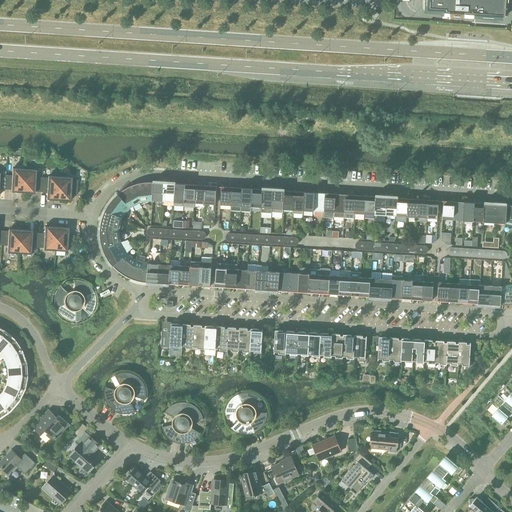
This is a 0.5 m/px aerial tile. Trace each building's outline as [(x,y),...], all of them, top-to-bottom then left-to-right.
[(445,11),(445,14),(449,14),(449,13),(459,14),(459,16),(465,16),(473,17),(473,15),(505,17),(505,0),(429,0),(429,10),(445,11)] [(375,19),(379,15),(375,11),(371,15),(375,19)] [(12,176),(6,175),(5,190),(11,190),(11,192),(23,193),(24,169),(12,168),(12,176)] [(36,170),(24,169),(23,193),(34,193),(34,191),(41,192),(42,177),(35,177),(36,170)] [(48,178),(42,177),(41,192),(47,192),(46,200),(58,200),(60,177),(48,176),(48,178)] [(71,177),(60,177),(58,200),(70,201),(70,194),(77,194),(77,180),(71,179),(71,177)] [(152,201),(154,182),(151,182),(147,182),(143,183),(139,184),(134,185),(140,202),(152,201)] [(163,201),(164,183),(154,182),(152,201),(163,201)] [(174,202),(175,184),(164,183),(163,201),(174,202)] [(184,207),(185,185),(175,184),(174,202),(174,206),(184,207)] [(140,202),(134,185),(130,187),(126,188),(124,190),(121,192),(118,195),(129,208),(140,202)] [(195,203),(196,185),(185,185),(184,207),(194,207),(195,203)] [(204,204),(206,186),(196,185),(195,203),(204,204)] [(215,205),(216,187),(206,186),(204,204),(215,205)] [(220,205),(231,206),(232,187),(221,187),(220,205)] [(232,187),(231,206),(231,211),(241,211),(241,206),(242,188),(232,187)] [(253,189),(242,188),(241,206),(251,207),(253,189)] [(263,189),(253,189),(251,207),(262,208),(263,189)] [(272,212),(272,208),(273,190),(263,189),(262,208),(261,212),(272,213),(272,212)] [(283,213),(283,209),(284,191),(273,190),(272,208),(272,212),(283,213)] [(293,210),(294,191),(284,191),(283,209),(293,210)] [(303,214),(304,210),(305,192),(294,191),(293,210),(293,214),(303,214)] [(304,210),(314,211),(315,193),(305,192),(304,210)] [(325,193),(315,193),(314,211),(324,212),(325,193)] [(325,193),(324,212),(323,217),(334,218),(334,217),(335,194),(325,193)] [(334,217),(344,218),(345,195),(335,194),(334,217)] [(129,208),(118,195),(116,196),(112,201),(109,205),(106,209),(106,210),(122,218),(129,208)] [(354,218),(354,213),(356,195),(345,195),(344,218),(354,218)] [(366,196),(356,195),(354,213),(364,214),(366,196)] [(364,214),(375,215),(376,197),(366,196),(364,214)] [(375,215),(386,216),(387,197),(376,197),(375,215)] [(396,216),(397,198),(387,197),(386,216),(396,216)] [(406,217),(408,199),(397,198),(396,216),(396,221),(406,222),(406,217)] [(406,217),(417,218),(418,199),(408,199),(406,217)] [(427,218),(428,200),(418,199),(417,218),(416,222),(427,222),(427,218)] [(439,201),(428,200),(427,218),(437,219),(439,201)] [(443,219),(454,220),(455,202),(444,201),(443,219)] [(465,202),(455,202),(454,220),(464,220),(465,202)] [(475,203),(465,202),(464,220),(474,221),(475,203)] [(485,204),(475,203),(474,221),(484,222),(485,204)] [(496,204),(485,204),(484,222),(495,222),(496,204)] [(495,222),(506,223),(507,205),(496,204),(495,222)] [(101,227),(101,229),(119,230),(122,218),(106,210),(104,213),(103,218),(101,223),(101,227)] [(43,250),(55,251),(56,227),(45,226),(44,233),(38,233),(37,247),(43,248),(43,250)] [(68,228),(56,227),(55,251),(67,251),(67,249),(73,250),(74,235),(68,235),(68,228)] [(7,253),(19,253),(20,230),(8,229),(8,231),(2,231),(1,245),(5,245),(7,246),(7,253)] [(103,248),(120,242),(119,230),(101,229),(101,233),(101,238),(102,244),(103,248)] [(31,247),(37,247),(38,233),(32,233),(32,231),(20,230),(19,253),(30,254),(31,247)] [(120,242),(103,248),(103,249),(105,254),(108,259),(111,263),(113,265),(126,253),(120,242)] [(126,253),(113,265),(117,269),(118,270),(121,272),(124,274),(127,276),(128,277),(136,261),(126,253)] [(147,282),(148,264),(136,261),(128,277),(131,278),(134,279),(139,281),(143,281),(147,282)] [(201,267),(199,285),(210,286),(212,263),(201,262),(201,267)] [(215,286),(226,287),(227,269),(227,264),(216,263),(216,268),(215,286)] [(158,283),(159,264),(148,264),(147,282),(158,283)] [(169,283),(170,265),(159,264),(158,283),(169,283)] [(227,264),(227,269),(226,287),(236,288),(237,269),(237,264),(227,264)] [(169,283),(179,284),(180,266),(170,265),(169,283)] [(189,285),(190,267),(180,266),(179,284),(189,285)] [(190,267),(189,285),(199,285),(201,267),(190,267)] [(309,292),(310,269),(309,269),(307,268),(303,268),(300,268),(299,273),(300,273),(298,292),(309,292)] [(247,270),(237,269),(236,288),(246,288),(247,270)] [(309,292),(319,293),(320,269),(310,269),(309,292)] [(320,269),(319,293),(329,294),(330,276),(330,269),(320,269)] [(246,288),(257,289),(258,271),(247,270),(246,288)] [(269,272),(258,271),(257,289),(267,290),(269,272)] [(267,290),(278,290),(279,272),(269,272),(267,290)] [(288,291),(289,273),(279,272),(278,290),(288,291)] [(350,277),(349,295),(359,296),(360,278),(361,272),(350,272),(350,277)] [(370,296),(380,297),(382,279),(382,272),(371,272),(371,278),(370,296)] [(288,291),(298,292),(300,273),(299,273),(289,273),(288,291)] [(340,276),(330,276),(329,294),(339,294),(340,276)] [(350,277),(340,276),(339,294),(349,295),(350,277)] [(412,281),(413,281),(412,299),(422,300),(423,282),(423,277),(412,277),(412,281)] [(359,296),(370,296),(371,278),(360,278),(359,296)] [(380,297),(391,298),(392,279),(382,279),(380,297)] [(402,280),(392,279),(391,298),(401,298),(402,280)] [(459,302),(469,303),(470,285),(470,279),(459,279),(459,284),(460,284),(459,302)] [(56,307),(56,309),(95,292),(94,291),(93,289),(92,287),(90,286),(89,285),(87,283),(86,282),(84,282),(82,281),(81,280),(79,280),(77,280),(75,280),(75,291),(74,291),(73,291),(72,291),(70,292),(69,293),(68,294),(61,286),(59,287),(58,289),(57,290),(57,292),(56,293),(55,295),(55,297),(55,298),(55,300),(55,302),(55,304),(55,305),(56,307)] [(402,280),(401,298),(412,299),(413,281),(412,281),(402,280)] [(423,282),(422,300),(432,300),(433,282),(423,282)] [(437,301),(448,301),(450,283),(439,283),(437,301)] [(460,284),(459,284),(450,283),(448,301),(459,302),(460,284)] [(505,305),(510,304),(511,303),(511,284),(501,286),(500,305),(503,305),(505,305)] [(469,303),(479,303),(480,285),(470,285),(469,303)] [(490,304),(491,286),(480,285),(479,303),(490,304)] [(490,304),(500,305),(501,286),(491,286),(490,304)] [(95,292),(56,309),(57,310),(58,312),(59,313),(60,315),(61,316),(63,317),(64,318),(66,319),(67,320),(69,320),(71,321),(72,321),(74,321),(76,321),(76,310),(77,310),(78,310),(79,310),(80,309),(81,308),(82,307),(90,315),(91,314),(92,312),(93,311),(94,309),(95,308),(95,306),(96,304),(96,303),(96,301),(96,299),(96,297),(96,296),(95,294),(95,292)] [(179,324),(171,324),(171,332),(162,332),(162,330),(161,330),(160,346),(170,347),(169,354),(181,354),(182,346),(183,326),(182,326),(179,326),(179,324)] [(193,348),(193,347),(194,327),(191,326),(191,325),(183,324),(182,326),(183,326),(182,346),(186,346),(186,348),(193,348)] [(194,325),(194,327),(193,347),(197,347),(197,349),(205,349),(205,347),(204,347),(206,327),(205,327),(202,327),(202,326),(194,325)] [(205,326),(205,327),(206,327),(204,347),(205,347),(209,348),(209,349),(216,350),(216,348),(217,328),(213,328),(214,326),(205,326)] [(217,326),(217,328),(216,348),(220,348),(220,350),(227,350),(227,349),(229,329),(228,329),(225,329),(225,327),(217,326)] [(228,327),(228,329),(229,329),(227,349),(232,349),(231,351),(239,351),(239,350),(240,330),(239,330),(236,329),(236,328),(228,327)] [(239,328),(239,330),(240,330),(239,350),(243,350),(243,352),(250,352),(250,350),(251,330),(248,330),(248,329),(239,328)] [(251,329),(251,330),(250,350),(254,351),(254,352),(261,353),(263,329),(262,329),(262,331),(259,331),(259,329),(251,329)] [(279,354),(286,354),(286,353),(287,333),(286,333),(283,332),(283,331),(275,330),(275,339),(273,339),(272,343),(275,344),(274,354),(275,354),(275,352),(279,352),(279,354)] [(0,350),(13,339),(4,331),(0,336),(0,350)] [(287,331),(286,333),(287,333),(286,353),(290,353),(290,355),(296,355),(297,355),(297,353),(298,334),(298,333),(295,333),(295,332),(287,331)] [(298,332),(298,333),(298,334),(297,353),(301,354),(301,355),(309,356),(309,354),(310,334),(309,334),(306,334),(306,332),(298,332)] [(309,332),(309,334),(310,334),(309,354),(313,355),(313,356),(320,357),(320,355),(321,335),(317,335),(318,333),(309,332)] [(321,333),(321,335),(320,355),(324,355),(324,357),(331,357),(331,356),(332,356),(333,336),(332,336),(329,336),(329,334),(321,333)] [(332,334),(332,336),(333,336),(332,356),(336,356),(335,357),(343,358),(343,356),(344,336),(343,336),(340,336),(340,335),(332,334)] [(344,335),(343,336),(344,336),(343,356),(347,357),(347,358),(354,359),(354,357),(356,337),(355,337),(352,337),(352,335),(344,335)] [(355,335),(355,337),(356,337),(354,357),(358,357),(358,359),(365,359),(367,336),(366,336),(366,338),(363,338),(363,336),(355,335)] [(390,361),(390,359),(391,339),(390,339),(387,339),(387,338),(379,337),(379,346),(376,346),(376,350),(379,350),(378,360),(379,359),(383,359),(383,361),(390,361)] [(401,360),(402,360),(403,340),(402,340),(399,340),(399,338),(391,338),(390,339),(391,339),(390,359),(394,360),(394,361),(401,362),(401,360)] [(402,338),(402,340),(403,340),(402,360),(405,360),(405,362),(413,362),(413,361),(414,341),(413,341),(413,339),(402,338)] [(14,340),(13,339),(0,350),(0,358),(1,360),(21,351),(20,350),(14,340)] [(413,339),(413,341),(414,341),(413,361),(417,361),(417,363),(424,363),(424,362),(425,342),(421,341),(421,340),(413,339)] [(425,340),(425,342),(424,362),(428,362),(428,363),(435,364),(435,362),(437,342),(436,342),(433,342),(433,340),(425,340)] [(447,365),(447,363),(448,343),(447,343),(444,343),(444,341),(436,341),(436,342),(437,342),(435,362),(439,363),(439,364),(447,365)] [(459,344),(455,344),(456,342),(447,341),(447,343),(448,343),(447,363),(451,363),(451,365),(458,365),(458,364),(459,344)] [(459,342),(459,344),(458,364),(462,364),(462,366),(469,366),(471,343),(470,343),(470,345),(467,344),(467,343),(459,342)] [(3,366),(3,368),(25,363),(25,362),(21,351),(1,360),(2,362),(3,366)] [(4,374),(4,375),(26,377),(26,376),(25,364),(25,363),(3,368),(4,371),(4,374)] [(112,409),(138,377),(136,376),(134,374),(132,373),(129,373),(127,372),(124,372),(122,373),(119,373),(117,374),(115,375),(120,385),(119,385),(118,386),(117,387),(117,388),(116,389),(115,390),(105,387),(104,389),(104,392),(104,394),(104,397),(105,399),(106,402),(107,404),(108,406),(110,408),(112,409)] [(26,377),(4,375),(4,377),(3,381),(2,382),(23,389),(24,389),(26,377)] [(134,396),(145,399),(145,398),(146,396),(146,394),(146,392),(146,391),(145,389),(145,387),(144,385),(143,384),(143,382),(142,381),(141,380),(139,378),(138,377),(112,409),(113,410),(115,411),(117,412),(119,413),(120,413),(122,414),(124,414),(126,414),(128,414),(130,413),(132,413),(133,412),(135,411),(130,402),(131,401),(132,400),(133,399),(134,397),(134,396)] [(0,387),(0,389),(17,401),(18,401),(23,391),(23,389),(2,382),(2,385),(0,387)] [(9,411),(17,401),(0,389),(0,401),(9,411)] [(253,406),(261,399),(260,397),(258,396),(257,395),(255,395),(254,394),(252,393),(250,393),(248,393),(247,393),(245,393),(243,393),(241,393),(240,394),(238,394),(254,432),(256,432),(258,431),(259,429),(261,428),(262,427),(263,425),(264,424),(265,422),(266,420),(266,418),(267,417),(267,415),(267,413),(256,413),(256,412),(256,411),(255,409),(255,408),(254,407),(253,406)] [(239,420),(232,428),(233,429),(234,430),(236,431),(237,432),(239,433),(241,433),(242,434),(244,434),(246,434),(248,434),(249,434),(251,434),(253,433),(254,432),(238,394),(236,395),(235,396),(234,397),(232,398),(231,399),(230,401),(229,402),(228,404),(227,405),(227,407),(226,408),(226,410),(225,412),(225,414),(236,414),(237,415),(237,416),(238,418),(238,419),(239,420)] [(501,424),(502,424),(506,427),(510,422),(506,418),(510,414),(511,416),(511,415),(511,407),(504,401),(497,395),(492,401),(498,408),(492,415),(501,424)] [(0,417),(9,412),(9,411),(0,401),(0,417)] [(173,425),(162,427),(163,429),(163,431),(164,433),(165,434),(166,436),(168,437),(169,438),(171,440),(172,441),(174,442),(176,442),(177,443),(179,443),(186,402),(184,402),(183,402),(181,402),(179,402),(177,403),(176,403),(174,404),(172,405),(171,406),(170,407),(168,408),(167,409),(166,410),(165,412),(174,418),(174,419),(173,420),(173,422),(173,423),(173,425)] [(192,421),(203,418),(202,416),(201,413),(200,411),(198,409),(196,407),(194,405),(191,404),(189,403),(186,402),(179,443),(182,444),(185,443),(187,443),(190,442),(192,441),(195,440),(197,438),(199,436),(200,434),(191,428),(192,426),(192,424),(192,423),(192,421)] [(56,417),(48,410),(33,426),(41,434),(43,432),(50,439),(52,436),(55,439),(69,425),(59,415),(56,417)] [(78,440),(81,443),(69,455),(76,462),(75,462),(80,467),(81,466),(89,473),(100,459),(93,453),(100,445),(90,436),(93,433),(88,428),(85,432),(78,440)] [(372,443),(371,448),(390,449),(390,451),(396,452),(397,446),(398,446),(398,438),(391,438),(392,434),(373,432),(372,436),(371,436),(370,443),(372,443)] [(26,444),(31,439),(25,434),(21,439),(26,444)] [(335,436),(313,445),(319,460),(341,451),(335,436)] [(357,451),(356,438),(348,439),(349,452),(357,451)] [(20,458),(12,450),(0,462),(0,466),(8,474),(16,466),(24,474),(35,463),(25,453),(20,458)] [(357,462),(342,480),(351,488),(350,489),(356,494),(364,484),(365,485),(374,475),(367,469),(372,464),(360,453),(354,459),(357,462)] [(446,455),(433,470),(443,478),(449,472),(452,474),(454,471),(458,474),(462,469),(446,455)] [(283,462),(271,467),(278,483),(299,475),(291,457),(283,460),(283,462)] [(54,472),(58,467),(47,460),(44,465),(54,472)] [(146,476),(136,467),(125,479),(142,493),(148,487),(152,491),(161,481),(150,471),(146,476)] [(256,470),(240,474),(246,497),(253,495),(253,496),(255,495),(255,494),(267,491),(269,496),(275,493),(269,483),(264,485),(261,486),(256,470)] [(443,478),(433,470),(421,484),(431,493),(431,492),(436,486),(439,489),(442,486),(446,489),(447,488),(450,484),(443,478)] [(61,504),(71,491),(54,476),(43,488),(61,504)] [(173,480),(167,499),(185,505),(184,509),(191,511),(193,505),(192,505),(196,493),(190,491),(192,485),(186,483),(186,484),(173,480)] [(200,494),(198,509),(210,510),(211,503),(232,505),(234,483),(229,483),(229,481),(213,480),(211,495),(200,494)] [(421,484),(408,499),(418,507),(419,507),(424,500),(427,503),(430,500),(434,503),(438,498),(431,492),(431,493),(421,484)] [(319,506),(318,507),(319,509),(316,511),(334,511),(333,511),(338,505),(322,491),(313,501),(319,506)] [(470,505),(469,506),(475,511),(494,511),(499,507),(488,497),(483,503),(477,497),(476,498),(470,499),(470,505)] [(409,511),(424,511),(419,507),(418,507),(408,499),(403,505),(409,511)] [(118,511),(106,500),(101,505),(103,507),(97,511),(118,511)] [(283,510),(288,506),(285,500),(279,503),(283,510)]
